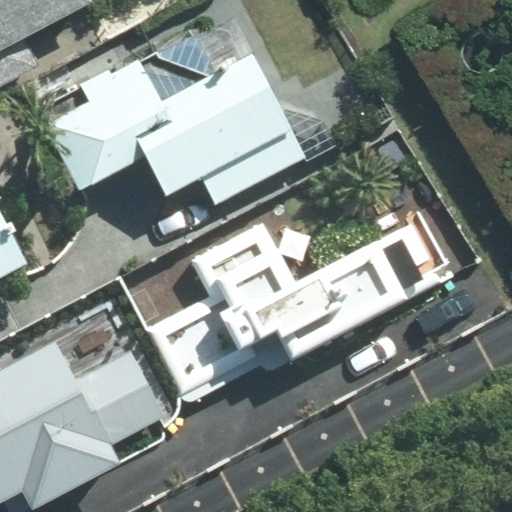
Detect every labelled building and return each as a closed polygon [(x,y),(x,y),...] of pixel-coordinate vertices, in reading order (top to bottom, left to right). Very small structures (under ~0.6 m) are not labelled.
[(0,0),(0,76),(139,0),(0,0)] [(101,57),(12,103),(71,218),(171,166),(188,200),(292,147),(244,53),(129,112),(101,57)] [(271,211),(134,283),(198,403),(463,264),(432,205),(304,273),(271,211)] [(0,293),(24,282),(0,233),(0,293)] [(104,311),(0,359),(0,511),(163,436),(104,311)]
